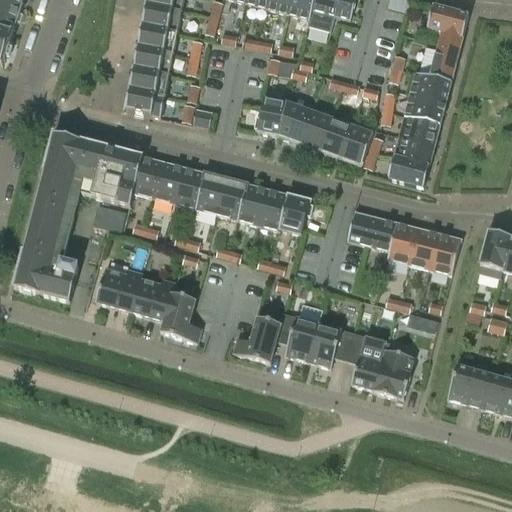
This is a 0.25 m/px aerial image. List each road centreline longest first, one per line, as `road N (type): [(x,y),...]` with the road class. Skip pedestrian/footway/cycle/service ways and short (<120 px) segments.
road 1 (residential): [(511,456),(0,309)]
road 2 (residential): [(24,98),(48,112),(423,215),(511,222)]
road 3 (residential): [(0,429),(124,465)]
